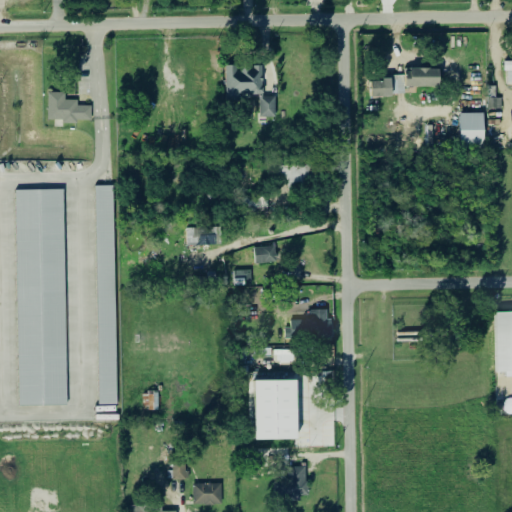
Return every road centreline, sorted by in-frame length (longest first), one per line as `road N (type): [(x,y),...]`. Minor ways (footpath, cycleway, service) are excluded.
road 1 (residential): [(0,27),(511,17)]
road 2 (residential): [(348,511),(339,21)]
road 3 (residential): [(511,283),(344,287)]
